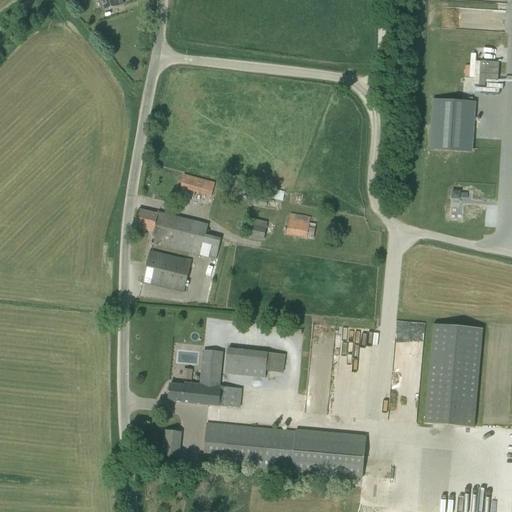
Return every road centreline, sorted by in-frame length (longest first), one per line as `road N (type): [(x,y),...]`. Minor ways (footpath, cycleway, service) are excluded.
road 1 (unclassified): [(511,255),(386,220),(370,181),(376,116),(365,89),(336,76),(155,57)]
road 2 (unclassified): [(133,511),(121,308),(131,180),(155,57)]
road 3 (track): [(121,308),(0,295)]
